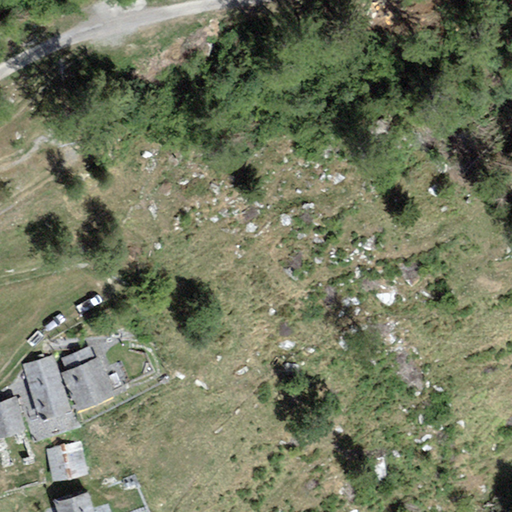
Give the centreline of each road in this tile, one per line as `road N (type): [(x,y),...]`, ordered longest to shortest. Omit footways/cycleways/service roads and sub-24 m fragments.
road 1 (track): [(0,284),(85,262),(111,272),(119,292),(34,336),(0,376)]
road 2 (track): [(232,0),(103,30),(0,84)]
road 3 (track): [(0,165),(46,138),(64,145),(68,163),(0,214)]
road 4 (track): [(116,26),(0,123)]
